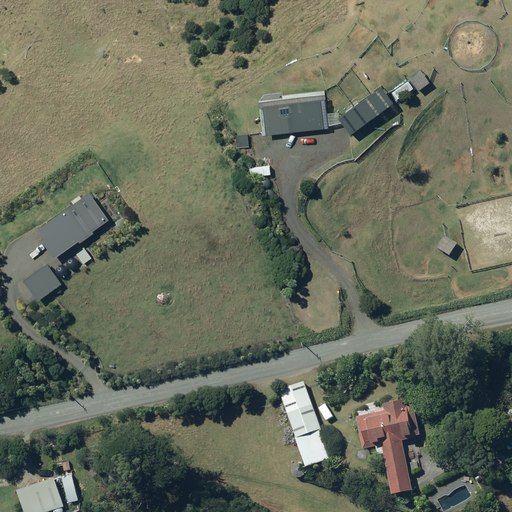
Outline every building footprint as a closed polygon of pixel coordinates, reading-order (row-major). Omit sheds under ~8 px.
[(391,80),(343,114),(360,142),(377,131),(371,120),(418,86),(420,90),(434,80),(424,67),(396,87),(391,80)] [(329,97),(291,101),(293,129),(331,127),(329,97)] [(62,254),(114,217),(99,196),(74,214),(67,205),(31,231),(38,242),(48,235),(62,254)] [(461,242),(445,233),(437,247),(453,256),(461,242)] [(332,456),(307,382),(280,391),(305,465),(332,456)] [(417,491),(407,439),(423,436),(417,404),(402,407),(401,398),(373,403),(375,414),(357,417),(363,450),(375,448),(376,455),(383,454),(391,496),(417,491)] [(42,480),(26,486),(18,489),(27,511),(42,511),(67,502),(56,474),(42,480)]
